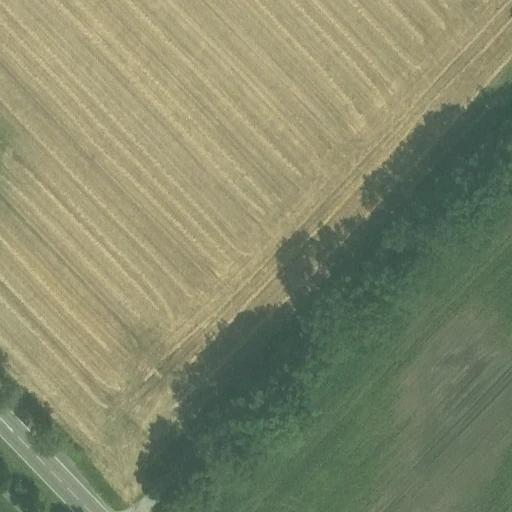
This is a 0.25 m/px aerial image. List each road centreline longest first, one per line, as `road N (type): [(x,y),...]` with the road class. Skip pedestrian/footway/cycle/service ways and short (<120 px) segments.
road 1 (unclassified): [(148,511),(511,144)]
road 2 (secondary): [(0,420),(87,511)]
